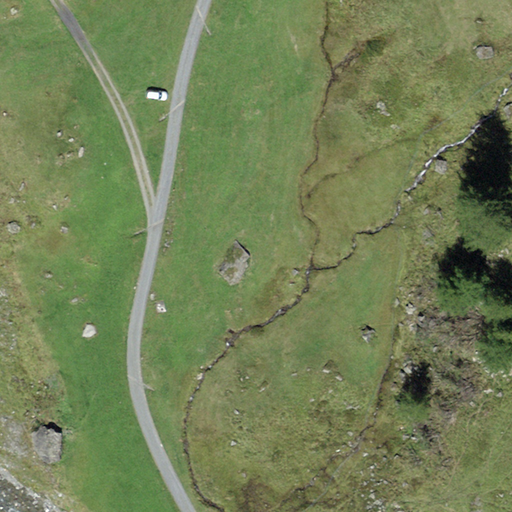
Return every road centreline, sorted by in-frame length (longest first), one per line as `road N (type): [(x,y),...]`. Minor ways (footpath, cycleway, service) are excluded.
road 1 (track): [(187,511),(151,443),(134,383),(132,341),(157,220)]
road 2 (track): [(157,220),(132,141),(55,0)]
road 3 (track): [(157,220),(203,0)]
